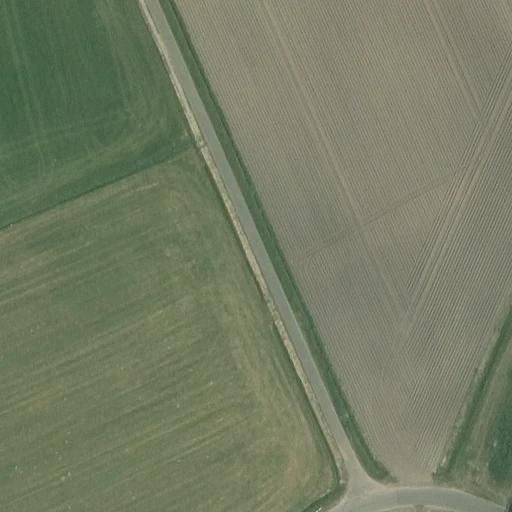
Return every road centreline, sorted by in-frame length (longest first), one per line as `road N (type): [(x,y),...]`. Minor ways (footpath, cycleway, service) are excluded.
road 1 (track): [(372,503),(152,0)]
road 2 (unclassified): [(356,511),(404,498),(482,511)]
